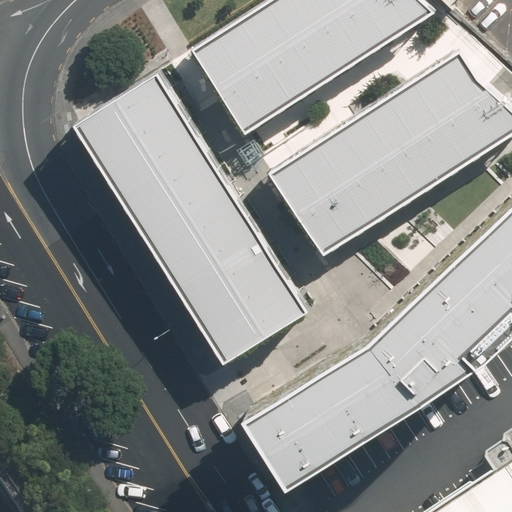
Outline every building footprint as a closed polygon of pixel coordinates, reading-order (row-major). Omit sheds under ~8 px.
[(219,9),(211,0),(184,0),(201,23),(219,9)] [(261,0),(197,39),(253,123),(438,0),(437,0),(261,0)] [(135,26),(146,44),(180,23),(170,6),(135,26)] [(280,163),(330,240),(511,121),(511,97),(479,70),(462,44),(280,163)] [(225,349),(305,300),(163,69),(82,119),(225,349)] [(336,93),(327,82),(311,94),(332,120),(354,103),(343,88),(336,93)] [(380,317),(257,394),(297,458),(480,345),(498,333),(511,318),(511,191),(451,250),(423,276),(405,293),(380,317)] [(511,511),(511,459),(430,511),(511,511)]
